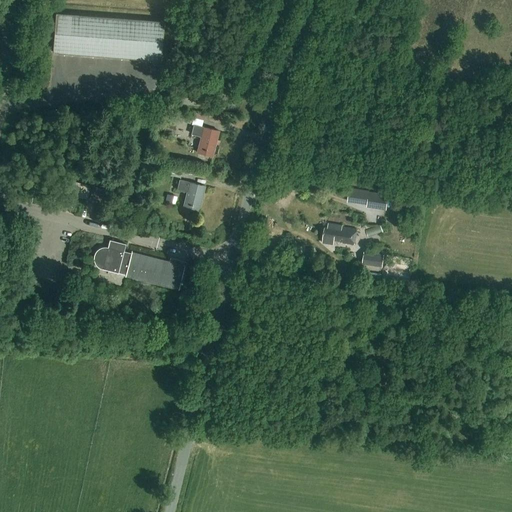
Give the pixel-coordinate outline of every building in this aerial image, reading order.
[(52,52),(161,60),(164,22),(55,13),(52,52)] [(193,118),(179,114),(177,120),(191,124),(193,118)] [(166,123),(164,131),(173,134),(176,125),(166,123)] [(193,134),(202,136),(198,152),(214,156),(220,132),(195,126),(193,134)] [(182,172),(168,168),(167,174),(180,178),(182,172)] [(70,194),(86,198),(89,185),(73,181),(70,194)] [(200,212),(206,187),(181,181),(178,189),(188,192),(184,207),(200,212)] [(90,199),(100,202),(103,189),(93,186),(90,199)] [(369,192),(367,208),(387,210),(389,195),(369,192)] [(174,203),(176,197),(168,195),(167,199),(166,204),(172,205),(173,203),(174,203)] [(355,246),(357,231),(343,229),(343,227),(329,225),(328,230),(325,229),(323,245),(335,246),(335,243),(355,246)] [(109,240),(109,242),(108,243),(108,245),(107,247),(106,247),(105,247),(103,247),(102,247),(101,248),(100,248),(98,249),(97,249),(96,250),(96,251),(95,253),(94,254),(94,255),(94,256),(93,258),(94,259),(94,260),(94,262),(95,263),(95,264),(96,265),(97,266),(98,267),(99,267),(100,268),(101,268),(102,269),(114,272),(117,273),(118,273),(118,272),(125,274),(125,276),(178,289),(178,290),(180,283),(181,284),(182,281),(181,280),(184,269),(185,265),(184,265),(184,266),(177,265),(178,260),(172,258),(170,258),(169,262),(131,252),(132,252),(131,251),(130,254),(123,252),(124,249),(125,244),(109,240)] [(363,253),(362,263),(382,266),(383,256),(378,255),(363,253)]
